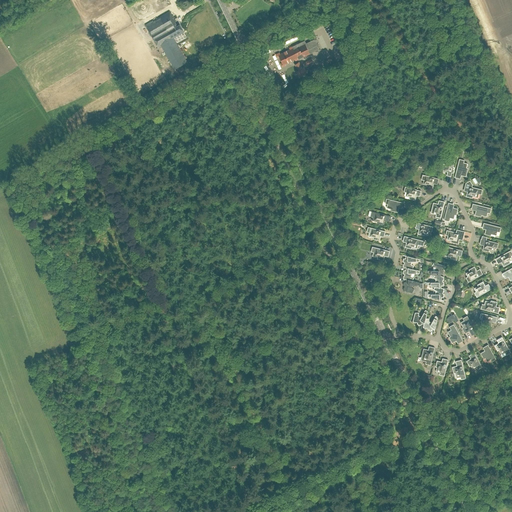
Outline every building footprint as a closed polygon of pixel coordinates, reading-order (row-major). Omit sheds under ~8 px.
[(170,11),(146,25),(159,48),(163,46),(175,68),(186,62),(172,39),(184,32),(180,25),(177,26),(175,23),(176,22),(170,11)] [(278,58),(279,57),(283,63),(281,64),(282,67),(286,66),(285,64),(295,59),(296,61),(310,53),(309,52),(317,48),(313,39),(300,45),(300,44),(297,45),(297,47),(294,49),(292,46),(289,48),(290,49),(280,54),(279,52),(276,54),(278,58)] [(312,58),(303,64),(305,67),(314,61),(312,58)] [(297,71),(300,77),(307,72),(304,67),(302,67),(299,62),(295,64),(299,70),(297,71)] [(455,159),(450,158),(450,160),(446,159),(445,164),(443,164),(441,170),(448,172),(447,175),(451,176),(455,159)] [(467,168),(468,163),(464,163),(464,160),(459,159),(455,177),(459,178),(460,175),(466,176),(468,168),(467,168)] [(423,175),(421,180),(424,180),(423,184),(427,185),(427,187),(433,188),(434,182),(438,183),(439,179),(423,175)] [(481,195),(482,190),(472,187),(473,185),(470,180),(466,183),(464,190),(468,190),(466,196),(472,198),(473,196),(478,198),(479,194),(481,195)] [(421,191),(405,187),(404,192),(406,192),(405,196),(409,197),(409,199),(415,200),(417,194),(420,195),(421,191)] [(405,203),(387,199),(385,203),(388,204),(387,208),(391,209),(390,210),(398,212),(399,206),(404,207),(405,203)] [(441,218),(445,202),(440,201),(439,204),(433,203),(432,209),(433,209),(432,213),(436,214),(436,217),(441,218)] [(444,220),(449,221),(450,218),(454,219),(455,215),(456,215),(458,209),(452,207),(453,204),(448,203),(444,220)] [(488,213),(490,213),(491,208),(473,204),(472,208),(476,209),(475,215),(481,217),(481,215),(487,216),(488,213)] [(389,220),(390,216),(372,211),(371,216),(373,217),(372,221),(377,222),(377,224),(383,225),(385,219),(389,220)] [(429,231),(432,232),(433,227),(417,223),(416,227),(419,228),(418,234),(424,235),(424,234),(428,235),(429,231)] [(486,228),(485,234),(491,236),(491,234),(496,235),(497,232),(500,232),(501,227),(484,223),(483,227),(486,228)] [(385,231),(368,227),(367,232),(369,232),(368,236),(373,238),(373,239),(379,241),(381,235),(384,235),(385,231)] [(451,242),(458,244),(460,238),(463,239),(465,231),(457,230),(456,232),(447,230),(446,235),(448,236),(447,239),(451,240),(451,242)] [(420,245),(422,240),(404,236),(403,240),(407,241),(405,247),(411,249),(412,247),(417,248),(418,245),(420,245)] [(482,236),(481,239),(480,243),(484,244),(483,250),(489,252),(489,250),(493,251),(494,247),(497,248),(498,243),(486,240),(487,237),(482,236)] [(463,251),(445,246),(444,251),(446,252),(445,256),(451,257),(450,258),(456,260),(458,254),(461,255),(463,251)] [(390,251),(372,247),(371,252),(373,252),(372,256),(378,257),(377,259),(384,260),(385,254),(389,255),(390,251)] [(511,252),(511,250),(495,259),(497,263),(501,261),(504,266),(510,263),(509,261),(511,259),(511,257),(511,256),(511,255),(511,252)] [(412,269),(414,266),(411,264),(412,262),(419,261),(419,259),(406,256),(405,260),(403,260),(403,262),(404,263),(404,264),(403,264),(403,267),(406,268),(412,269)] [(428,273),(435,275),(441,276),(442,272),(444,272),(444,270),(442,269),(443,268),(444,268),(444,265),(435,263),(433,266),(436,267),(435,270),(427,271),(428,273)] [(468,282),(483,274),(481,270),(477,272),(474,266),(469,270),(470,271),(466,273),(468,276),(466,278),(468,282)] [(511,267),(502,273),(504,277),(508,275),(511,281),(511,280),(511,267)] [(412,281),(414,278),(411,276),(412,273),(420,273),(419,271),(412,269),(406,268),(405,272),(403,272),(403,274),(405,274),(404,276),(403,276),(403,279),(406,280),(406,279),(412,281)] [(444,277),(441,276),(435,275),(433,278),(436,279),(435,282),(428,282),(428,285),(435,287),(435,286),(441,288),(442,284),(444,284),(444,282),(443,281),(443,280),(444,279),(444,277)] [(406,279),(406,280),(405,284),(404,284),(404,286),(405,286),(404,288),(404,291),(412,293),(414,290),(411,288),(412,285),(420,285),(420,283),(412,281),(406,279)] [(491,289),(489,285),(486,287),(483,281),(477,285),(478,286),(474,288),(476,291),(474,293),(477,297),(491,289)] [(435,286),(435,287),(433,290),(436,291),(435,294),(428,294),(428,297),(441,300),(442,295),(444,295),(444,294),(443,293),(443,291),(444,291),(444,288),(441,288),(435,286)] [(496,308),(497,302),(491,300),(491,302),(485,301),(484,304),(482,304),(481,309),(498,313),(499,309),(496,308)] [(426,318),(428,311),(425,310),(422,316),(419,316),(419,312),(415,313),(413,321),(415,323),(416,322),(417,322),(417,324),(419,325),(420,323),(424,324),(426,318)] [(496,321),(497,317),(481,313),(480,318),(482,318),(481,322),(485,323),(485,325),(491,326),(493,320),(496,321)] [(424,324),(423,327),(426,328),(428,328),(427,330),(429,330),(430,329),(435,330),(438,317),(436,316),(432,322),(429,321),(429,318),(426,318),(424,324)] [(477,333),(467,316),(463,318),(464,320),(461,322),(463,327),(462,328),(465,333),(470,330),(473,335),(477,333)] [(463,341),(454,324),(449,327),(451,330),(448,332),(450,336),(449,337),(452,343),(457,340),(459,343),(463,341)] [(505,353),(506,355),(511,352),(502,337),(498,339),(500,342),(494,345),(497,351),(499,350),(502,355),(505,353)] [(492,362),(496,359),(488,345),(484,347),(486,350),(480,353),(484,359),(485,358),(487,362),(490,360),(492,362)] [(430,365),(435,348),(430,347),(430,350),(423,349),(422,355),(424,355),(422,360),(426,361),(425,364),(430,365)] [(466,361),(470,367),(471,366),(473,369),(476,367),(478,370),(482,367),(474,353),(470,355),(472,358),(466,361)] [(444,376),(448,360),(444,359),(443,362),(437,361),(435,367),(437,367),(436,371),(440,372),(439,375),(444,376)] [(461,379),(466,378),(461,360),(457,361),(458,365),(452,367),(454,373),(455,373),(457,378),(460,377),(461,379)]
